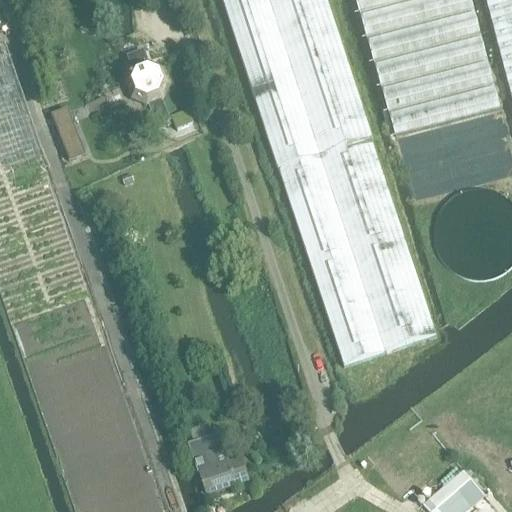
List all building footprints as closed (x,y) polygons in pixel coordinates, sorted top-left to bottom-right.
[(435,340),(324,0),(219,0),(276,174),(278,173),(343,371),(435,340)] [(352,0),(394,139),(500,112),(469,0),(352,0)] [(511,0),(484,0),(511,105),(511,0)] [(0,45),(0,297),(74,511),(166,511),(4,45),(0,45)] [(158,131),(169,127),(157,99),(162,89),(158,79),(147,74),(137,78),(132,87),(137,99),(146,103),(158,131)] [(191,118),(169,128),(177,144),(198,135),(191,118)] [(77,160),(74,151),(64,155),(67,163),(77,160)] [(511,206),(506,201),(498,196),(491,194),(482,192),(474,193),(466,195),(458,198),(451,203),(446,209),(441,216),(438,224),(436,232),(436,240),(438,249),(441,256),(446,263),(451,269),(458,274),(466,278),(474,280),(482,280),(490,279),(498,276),(506,272),(511,266),(511,206)] [(219,437),(188,447),(197,476),(199,475),(206,498),(249,485),(241,462),(228,466),(219,437)] [(462,474),(423,507),(427,511),(469,511),(484,499),(462,474)]
